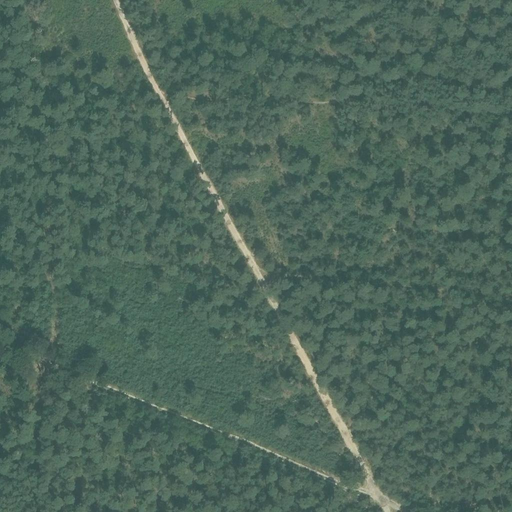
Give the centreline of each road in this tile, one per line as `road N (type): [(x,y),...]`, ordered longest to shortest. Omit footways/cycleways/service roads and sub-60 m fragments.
road 1 (track): [(114,0),(379,497)]
road 2 (track): [(379,497),(0,344)]
